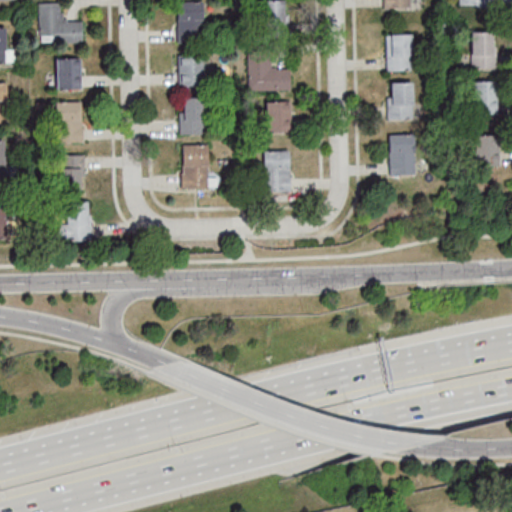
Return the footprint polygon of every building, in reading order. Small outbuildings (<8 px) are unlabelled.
[(284,0),(262,0),(263,29),(285,29),(284,0)] [(178,2),(178,41),(204,41),(204,2),(178,2)] [(40,43),(83,43),(82,20),(63,20),(62,4),(39,4),(40,43)] [(0,63),(16,63),(16,49),(6,49),(5,27),(0,27),(0,63)] [(471,32),(471,69),(497,69),(497,32),(471,32)] [(412,34),(387,34),(387,70),(412,70),(412,34)] [(179,84),(203,84),(203,55),(179,55),(179,84)] [(82,58),(56,58),(56,88),(82,88),(82,58)] [(291,90),(291,68),(270,69),(270,58),(248,58),(248,90),(291,90)] [(497,80),(474,80),(474,113),(497,113),(497,80)] [(388,82),(388,120),(414,120),(414,82),(388,82)] [(205,134),(205,98),(181,98),(181,134),(205,134)] [(291,132),(291,101),(266,101),(266,132),(291,132)] [(82,102),(57,102),(57,143),(82,143),(82,102)] [(414,134),(389,134),(389,174),(414,174),(414,134)] [(475,135),(475,166),(499,166),(499,135),(475,135)] [(181,188),(216,188),(216,177),(208,177),(208,145),(181,145),(181,188)] [(290,192),(290,150),(264,150),(264,192),(290,192)] [(84,154),(60,154),(60,189),(84,189),(84,154)] [(66,225),(55,225),(55,241),(91,241),(91,202),(66,202),(66,225)]
